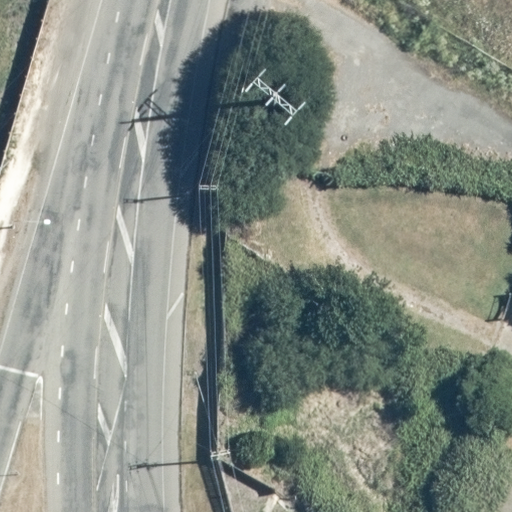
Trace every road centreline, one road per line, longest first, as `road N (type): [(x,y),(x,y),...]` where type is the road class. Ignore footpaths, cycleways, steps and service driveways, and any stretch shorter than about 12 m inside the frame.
road 1 (primary): [(91,511),(93,354),(128,117)]
road 2 (primary): [(0,417),(128,117)]
road 3 (primary): [(128,117),(155,0)]
